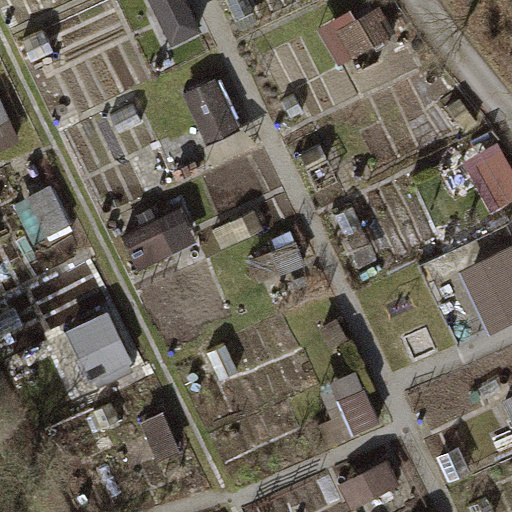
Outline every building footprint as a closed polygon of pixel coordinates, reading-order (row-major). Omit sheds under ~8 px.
[(120,0),(135,31),(166,17),(174,33),(202,20),(192,0),(120,0)] [(375,4),(337,27),(353,53),(391,30),(375,4)] [(215,75),(183,90),(204,133),(236,118),(215,75)] [(0,92),(0,147),(18,139),(7,117),(11,116),(0,92)] [(511,161),(510,158),(479,176),(498,208),(511,200),(511,161)] [(51,182),(28,194),(48,234),(71,222),(51,182)] [(141,221),(122,231),(140,267),(198,238),(181,204),(157,216),(152,206),(137,213),(141,221)] [(511,240),(459,266),(489,329),(511,318),(511,240)] [(108,308),(66,328),(91,378),(132,358),(108,308)] [(356,366),(318,383),(333,415),(319,421),(328,443),(380,419),(356,366)] [(511,393),(503,398),(511,416),(511,393)] [(164,408),(141,418),(159,458),(182,448),(164,408)] [(387,456),(339,482),(353,508),(401,481),(387,456)]
